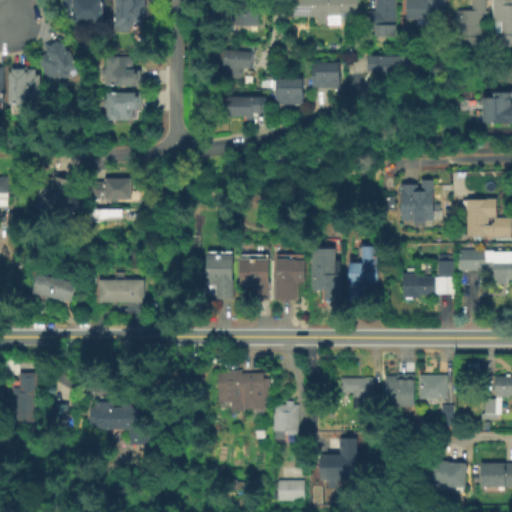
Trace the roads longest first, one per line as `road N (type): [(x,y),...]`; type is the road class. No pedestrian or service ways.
road 1 (tertiary): [(511,335),(0,335)]
road 2 (residential): [(174,148),(283,136),(348,102)]
road 3 (residential): [(174,0),(174,148)]
road 4 (residential): [(511,159),(388,166)]
